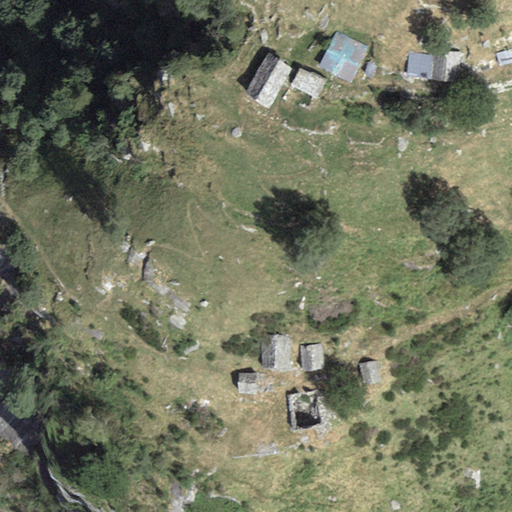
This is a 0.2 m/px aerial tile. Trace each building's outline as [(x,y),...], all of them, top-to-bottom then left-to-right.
[(338,35),(322,65),(349,79),(365,48),(338,35)] [(458,55),(435,53),(435,57),(414,55),(412,74),(456,78),(458,55)] [(270,55),(248,91),(269,104),(291,67),(270,55)] [(324,81),(303,70),(295,84),(316,95),(324,81)] [(275,99),(253,149),(277,160),(300,110),(275,99)] [(307,109),(300,128),(325,137),(332,118),(307,109)] [(287,338),(265,338),(266,366),(288,365),(287,338)] [(321,346),(303,347),(304,367),(322,366),(321,346)] [(379,380),(375,362),(360,366),(364,383),(379,380)] [(255,374),(241,374),(241,389),(255,389),(255,374)]
